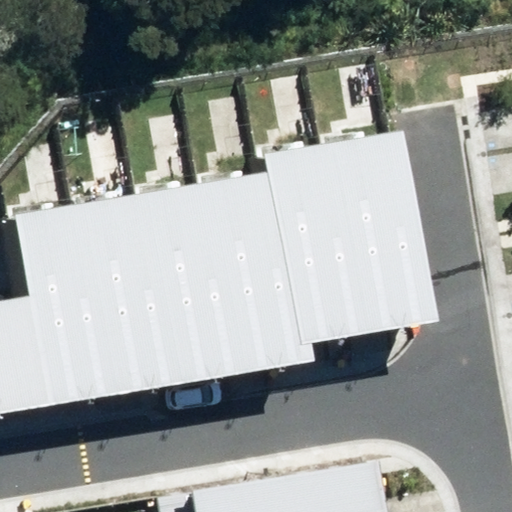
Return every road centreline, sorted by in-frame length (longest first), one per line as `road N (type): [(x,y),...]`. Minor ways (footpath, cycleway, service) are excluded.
road 1 (residential): [(469,387),(0,460)]
road 2 (residential): [(425,111),(469,387)]
road 3 (residential): [(469,387),(489,511)]
